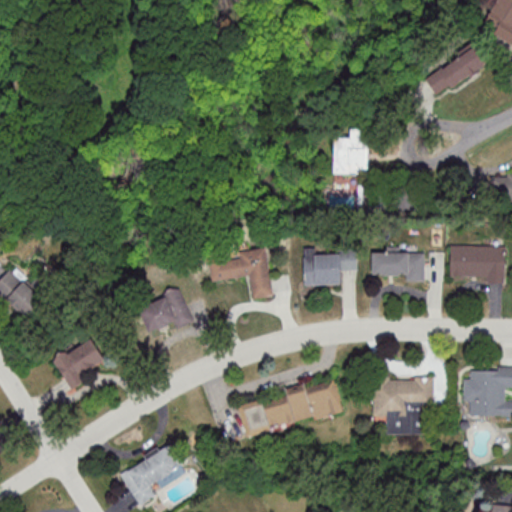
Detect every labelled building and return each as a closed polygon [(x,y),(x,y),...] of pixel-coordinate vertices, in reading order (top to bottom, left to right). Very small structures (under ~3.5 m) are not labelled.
[(511,0),(497,0),(482,26),(511,44),(511,0)] [(487,60),(472,42),(426,81),(441,99),(487,60)] [(335,137),(335,189),(354,189),(355,175),(367,175),(368,129),(351,129),(351,137),(335,137)] [(511,201),(511,176),(497,177),(498,201),(511,201)] [(505,246),(451,246),(451,279),(505,279),(505,246)] [(238,251),(239,256),(210,260),(213,281),(249,276),(252,298),(273,295),(266,247),(238,251)] [(342,285),(341,271),(358,270),(358,250),(304,251),(304,286),(342,285)] [(405,281),(425,281),(426,250),(373,250),(372,275),(405,275),(405,281)] [(0,293),(27,319),(47,298),(13,266),(0,280),(0,293)] [(149,332),(176,322),(178,327),(194,321),(183,289),(139,305),(149,332)] [(69,384),(108,363),(93,337),(54,358),(69,384)] [(511,368),(471,369),(471,379),(466,379),(466,416),(511,416),(511,401),(507,401),(507,388),(511,388),(511,368)] [(434,378),(373,379),(374,418),(386,418),(386,435),(425,435),(424,403),(434,403),(434,378)] [(246,435),(344,413),(337,381),(239,402),(246,435)] [(139,507),(157,497),(151,485),(186,468),(173,444),(121,471),(139,507)]
